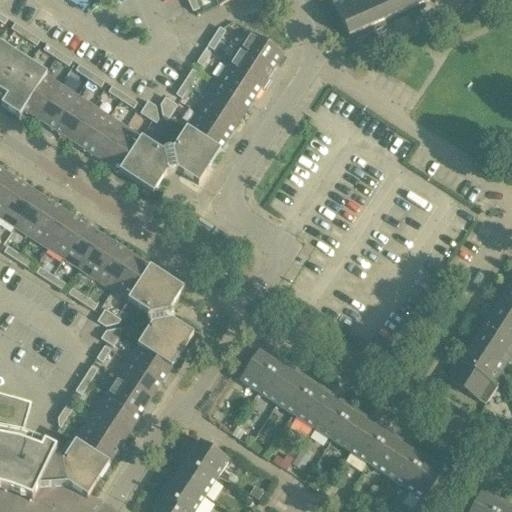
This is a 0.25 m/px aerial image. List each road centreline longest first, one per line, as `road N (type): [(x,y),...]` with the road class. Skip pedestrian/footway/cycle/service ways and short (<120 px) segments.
road 1 (residential): [(177,410),(198,393),(289,249),(222,205),(312,65)]
road 2 (residential): [(511,193),(312,65)]
road 3 (residential): [(177,410),(107,511)]
